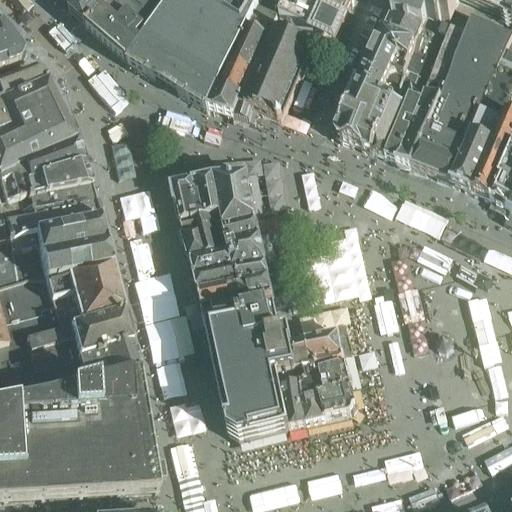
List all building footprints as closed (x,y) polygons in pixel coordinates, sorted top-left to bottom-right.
[(87,0),(70,17),(69,18),(85,32),(118,0),(87,0)] [(118,0),(85,32),(121,63),(126,67),(176,0),(118,0)] [(176,0),(126,67),(206,116),(265,0),(176,0)] [(207,116),(234,124),(272,33),(273,34),(284,10),(266,0),(265,0),(206,116),(207,116)] [(317,41),(334,49),(356,0),(288,0),(284,10),(273,34),(313,51),(317,41)] [(391,21),(422,33),(425,22),(440,27),(450,0),(400,0),(398,6),(399,6),(393,19),(392,19),(391,21)] [(511,0),(450,0),(440,27),(436,39),(447,43),(451,35),(459,18),(474,25),(473,27),(509,44),(511,37),(511,0)] [(445,93),(467,42),(473,27),(474,25),(459,18),(451,35),(447,43),(424,98),(397,168),(410,173),(445,93)] [(383,38),(415,51),(423,33),(422,33),(391,21),(383,38)] [(385,163),(407,113),(436,39),(440,27),(425,22),(422,33),(423,33),(415,51),(405,75),(408,76),(405,83),(395,107),(372,159),(385,163)] [(451,189),(506,65),(508,61),(511,51),(511,44),(509,44),(473,27),(467,42),(445,93),(410,173),(451,189)] [(0,32),(0,75),(17,70),(22,60),(0,32)] [(282,128),(315,51),(313,51),(273,34),(272,33),(234,124),(254,130),(257,120),(282,128)] [(511,156),(489,206),(494,208),(491,214),(491,215),(491,216),(492,216),(507,224),(505,228),(511,231),(511,37),(509,44),(511,44),(511,51),(508,61),(506,65),(511,67),(511,156)] [(372,159),(395,107),(405,83),(408,76),(405,75),(415,51),(383,38),(341,130),(338,138),(340,146),(372,159)] [(436,39),(407,113),(385,163),(397,168),(424,98),(447,43),(436,39)] [(502,74),(452,189),(471,198),(508,122),(511,112),(511,67),(506,65),(502,74)] [(0,184),(75,152),(61,114),(60,115),(46,91),(34,75),(23,79),(23,80),(0,87),(0,184)] [(471,198),(486,204),(483,210),(486,211),(487,211),(489,206),(511,156),(511,112),(508,122),(471,198)] [(75,152),(0,184),(0,211),(33,204),(34,206),(89,196),(75,152)] [(221,221),(223,233),(256,226),(247,181),(213,184),(197,187),(206,224),(221,221)] [(181,229),(201,225),(206,224),(197,187),(172,193),(177,220),(181,220),(182,228),(181,228),(181,229)] [(0,211),(0,232),(8,231),(8,229),(95,212),(89,196),(34,206),(33,204),(0,211)] [(0,249),(34,242),(100,228),(95,212),(8,229),(8,231),(0,232),(0,249)] [(221,221),(206,224),(201,225),(181,229),(186,247),(225,239),(223,233),(221,221)] [(227,248),(259,242),(256,226),(223,233),(225,239),(227,248)] [(0,275),(106,250),(100,228),(34,242),(0,249),(0,275)] [(225,239),(186,247),(192,267),(229,259),(227,248),(225,239)] [(265,267),(259,242),(227,248),(229,259),(192,267),(195,280),(233,272),(234,274),(265,267)] [(112,274),(106,250),(0,275),(0,297),(46,292),(47,294),(111,274),(112,274)] [(511,278),(511,259),(505,257),(498,272),(511,278)] [(234,274),(237,290),(268,283),(265,267),(234,274)] [(431,317),(418,270),(392,277),(405,324),(431,317)] [(233,272),(195,280),(196,282),(199,298),(237,290),(234,274),(233,272)] [(0,297),(0,355),(7,354),(24,349),(61,339),(70,336),(79,332),(121,318),(122,318),(116,294),(111,274),(47,294),(46,292),(0,297)] [(322,286),(325,304),(361,299),(358,281),(322,286)] [(237,290),(239,304),(271,297),(268,283),(237,290)] [(511,307),(499,310),(494,286),(468,292),(488,389),(511,384),(511,307)] [(199,298),(202,312),(239,304),(237,290),(199,298)] [(239,304),(242,315),(274,308),(271,297),(239,304)] [(205,329),(206,334),(244,326),(242,315),(239,304),(202,312),(205,329)] [(277,327),(276,319),(274,308),(242,315),(244,326),(245,333),(277,327)] [(76,368),(130,349),(121,318),(79,332),(70,336),(61,339),(24,349),(30,370),(34,381),(76,368)] [(206,334),(229,441),(240,448),(286,436),(287,436),(290,435),(279,396),(276,383),(295,379),(286,341),(281,342),(277,327),(245,333),(244,326),(206,334)] [(455,339),(441,336),(431,345),(434,359),(448,363),(458,354),(455,339)] [(295,379),(302,377),(316,374),(314,367),(342,361),(337,339),(304,347),(304,350),(292,353),(289,340),(286,341),(295,379)] [(34,381),(30,370),(24,349),(7,354),(0,355),(0,412),(43,403),(138,376),(130,349),(76,368),(34,381)] [(480,354),(474,353),(470,357),(471,364),(478,365),(481,360),(480,354)] [(318,380),(321,380),(347,375),(344,362),(343,362),(342,361),(314,367),(316,374),(318,380)] [(316,374),(302,377),(305,390),(299,391),(302,407),(319,404),(324,428),(352,422),(352,421),(356,415),(357,415),(352,397),(335,400),(333,395),(325,396),(321,380),(318,380),(316,374)] [(347,375),(321,380),(325,396),(333,395),(335,400),(352,397),(352,396),(347,375)] [(0,506),(50,504),(128,499),(140,500),(156,505),(162,507),(167,511),(209,511),(204,498),(199,489),(195,481),(193,479),(189,475),(174,459),(171,441),(155,444),(152,426),(146,427),(145,422),(138,377),(138,376),(84,392),(43,403),(0,412),(0,506)] [(279,396),(290,435),(307,431),(302,407),(299,391),(305,390),(302,377),(295,379),(276,383),(279,396)] [(319,404),(302,407),(307,431),(324,428),(319,404)] [(387,461),(391,477),(395,476),(398,487),(435,477),(428,450),(387,461)] [(269,511),(294,510),(293,498),(277,499),(277,498),(268,499),(269,511)]
